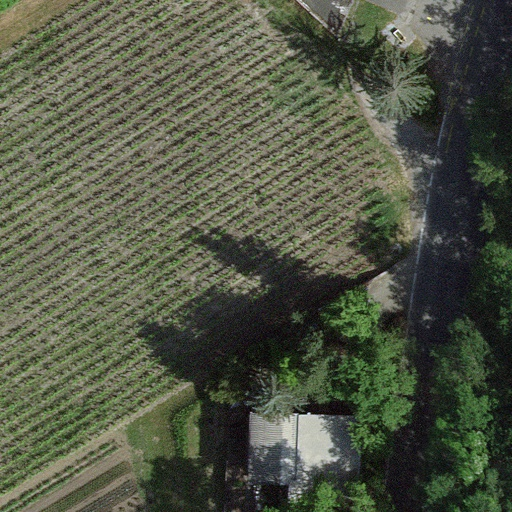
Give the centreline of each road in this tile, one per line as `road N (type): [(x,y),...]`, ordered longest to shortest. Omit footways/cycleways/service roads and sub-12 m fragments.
road 1 (tertiary): [(409,511),(448,244),(508,0)]
road 2 (track): [(360,89),(460,186)]
